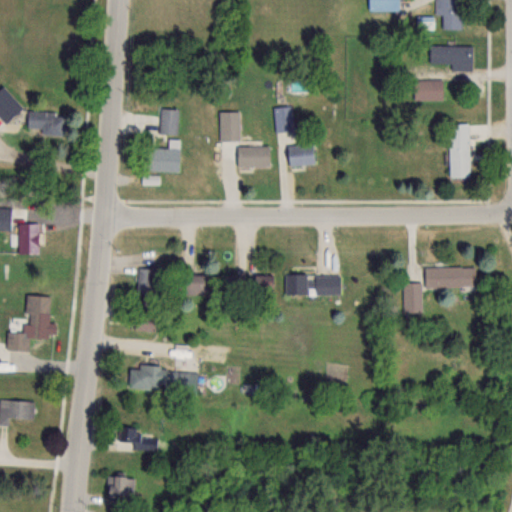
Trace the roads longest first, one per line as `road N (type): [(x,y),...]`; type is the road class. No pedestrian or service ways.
road 1 (residential): [(70,511),(104,226),(119,0)]
road 2 (residential): [(104,226),(480,221),(511,207)]
